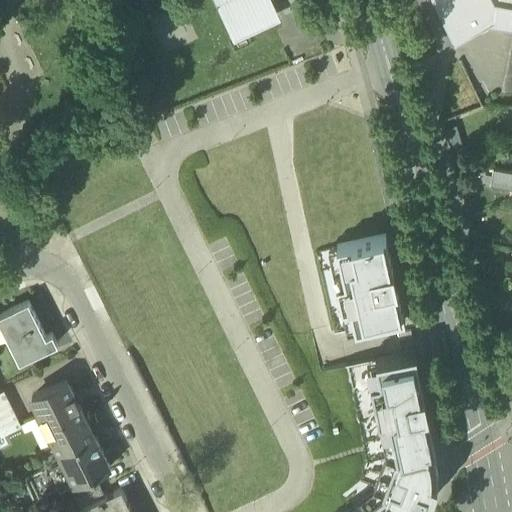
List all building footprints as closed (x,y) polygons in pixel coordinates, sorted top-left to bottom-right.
[(216,0),(232,33),(276,12),(270,0),(216,0)] [(432,0),(454,45),(491,25),(487,9),(492,6),(493,6),(489,0),(432,0)] [(511,9),(511,0),(489,0),(493,6),(511,9)] [(506,27),(511,28),(511,9),(493,6),(492,6),(487,9),(491,25),(506,27)] [(511,173),(494,170),(491,186),(511,189),(511,173)] [(457,176),(462,190),(472,187),(467,173),(457,176)] [(387,235),(337,246),(345,281),(336,283),(342,308),(350,306),(356,329),(405,318),(387,235)] [(495,257),(482,260),(485,275),(498,271),(495,257)] [(0,315),(0,322),(20,363),(58,344),(53,333),(47,337),(29,301),(0,315)] [(437,450),(416,351),(377,360),(381,380),(371,382),(379,422),(389,420),(397,456),(395,456),(383,489),(384,491),(385,491),(400,511),(420,511),(422,510),(427,504),(432,497),(437,484),(438,475),(438,462),(436,450),(437,450)] [(55,443),(60,453),(95,436),(68,381),(33,399),(41,415),(55,443)] [(0,436),(1,438),(22,427),(21,425),(4,391),(0,393),(0,436)] [(21,425),(22,427),(25,435),(32,431),(41,450),(55,443),(41,415),(21,425)] [(111,468),(95,436),(60,453),(65,464),(75,485),(95,476),(111,468)] [(74,486),(75,485),(65,464),(50,471),(61,493),(74,486)] [(74,486),(79,497),(101,487),(95,476),(75,485),(74,486)] [(76,499),(81,511),(84,510),(83,508),(106,497),(101,487),(79,497),(76,499)] [(84,510),(84,511),(133,511),(122,489),(106,497),(83,508),(84,510)] [(400,511),(385,491),(384,491),(356,511),(354,511),(349,505),(340,511),(400,511)]
